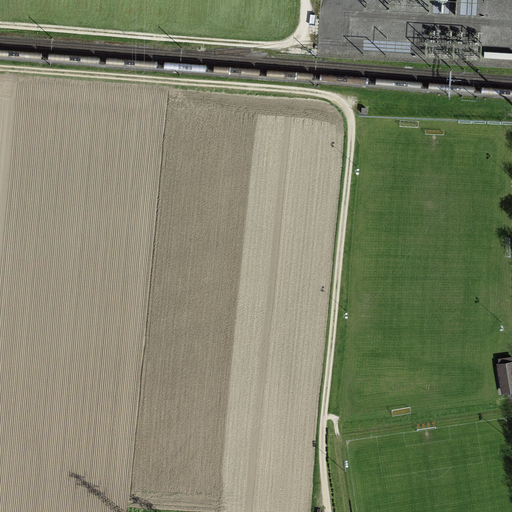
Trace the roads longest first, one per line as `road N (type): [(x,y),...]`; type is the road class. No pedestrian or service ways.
road 1 (track): [(327,511),(323,422),(346,111),(333,95),(301,90),(0,67)]
road 2 (track): [(0,24),(281,45),(304,29),(304,0)]
